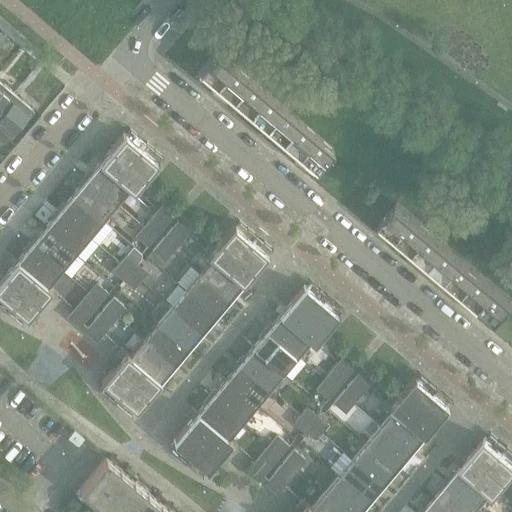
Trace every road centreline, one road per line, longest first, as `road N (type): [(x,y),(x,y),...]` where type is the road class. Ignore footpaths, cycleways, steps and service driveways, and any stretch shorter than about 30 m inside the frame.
road 1 (residential): [(511,382),(124,55)]
road 2 (residential): [(0,204),(124,55)]
